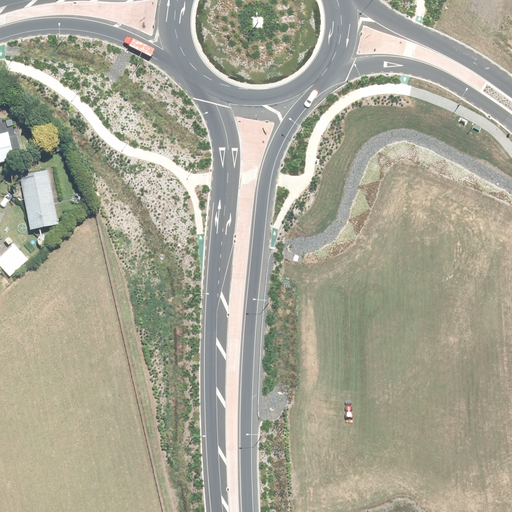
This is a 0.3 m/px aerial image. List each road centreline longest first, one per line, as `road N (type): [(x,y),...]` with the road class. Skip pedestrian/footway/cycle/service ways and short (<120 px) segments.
road 1 (trunk): [(307,82),(268,178),(246,380),(247,511)]
road 2 (trunk): [(214,511),(209,386),(228,156),(208,79)]
road 3 (tertiary): [(511,124),(415,66),(322,71)]
road 4 (secondary): [(189,65),(74,24),(0,34)]
road 5 (tertiary): [(350,0),(454,50),(511,89)]
